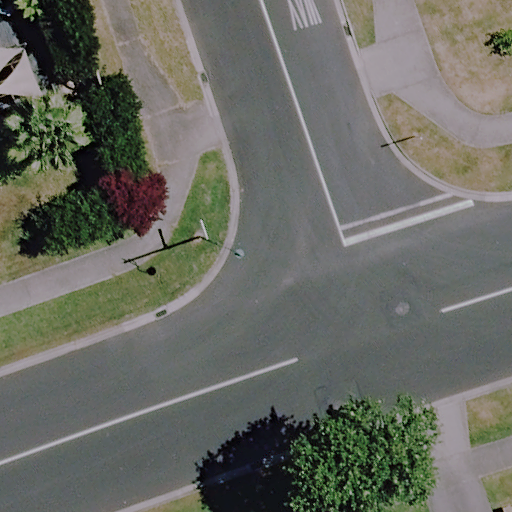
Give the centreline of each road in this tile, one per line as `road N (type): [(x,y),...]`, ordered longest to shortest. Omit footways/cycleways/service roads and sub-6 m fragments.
road 1 (tertiary): [(0,470),(371,332)]
road 2 (residential): [(261,0),(371,332)]
road 3 (tertiary): [(371,332),(511,288)]
